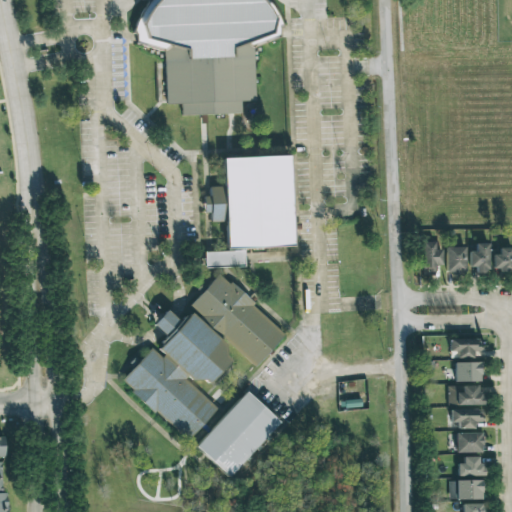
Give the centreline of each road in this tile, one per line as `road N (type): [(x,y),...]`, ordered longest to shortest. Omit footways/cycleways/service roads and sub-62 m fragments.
road 1 (residential): [(51,511),(30,165),(0,0)]
road 2 (residential): [(386,0),(407,511)]
road 3 (residential): [(508,511),(505,315)]
